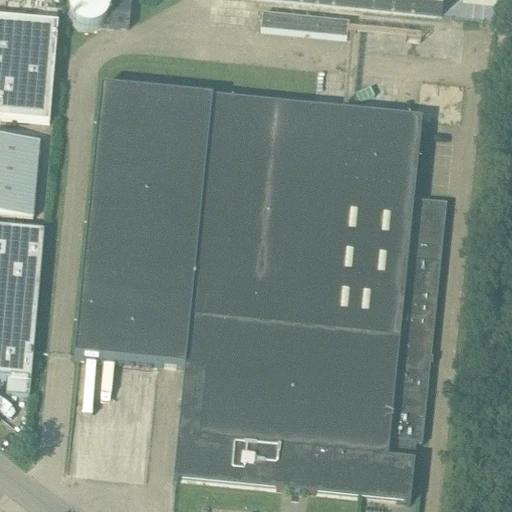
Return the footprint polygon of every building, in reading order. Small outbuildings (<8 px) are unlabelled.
[(72,0),(72,1),(71,2),(70,4),(70,6),(69,7),(69,9),(69,11),(69,13),(69,15),(70,16),(70,18),(71,20),(72,21),(72,23),(74,24),(75,25),(78,28),(81,29),(84,31),(87,31),(91,31),(95,31),(96,30),(100,28),(128,31),(131,0),(113,0),(114,2),(107,1),(106,0),(72,0)] [(276,0),(442,17),(443,0),(276,0)] [(348,25),(262,17),(260,34),(346,42),(348,25)] [(0,121),(49,126),(58,26),(0,21),(0,121)] [(422,123),(100,91),(73,361),(184,372),(173,484),(177,485),(178,480),(276,490),(275,493),(282,493),(282,490),(291,491),(290,495),(299,496),(299,492),(308,493),(308,496),(314,497),(315,494),(405,503),(405,507),(410,508),(414,465),(387,462),(389,443),(422,446),(447,206),(414,203),(422,123)] [(0,141),(0,218),(33,221),(39,145),(0,141)] [(44,234),(0,230),(0,380),(7,381),(5,397),(29,399),(44,234)]
